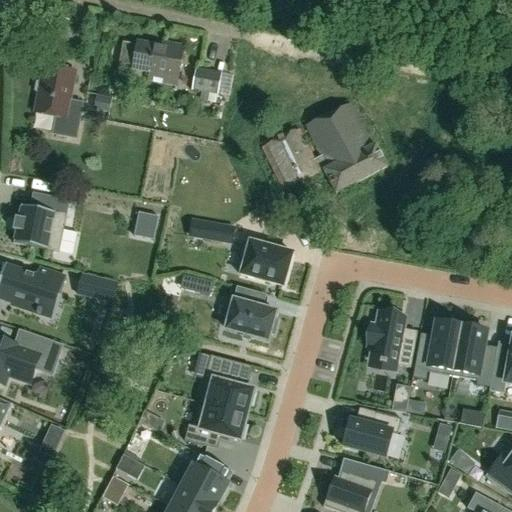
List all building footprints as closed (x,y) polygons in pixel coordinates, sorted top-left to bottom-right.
[(120,64),(133,67),(132,70),(178,79),(184,48),(163,44),(162,48),(137,43),(137,47),(124,44),(120,64)] [(298,83),(299,64),(268,64),(268,83),(298,83)] [(77,141),(84,104),(71,102),(77,72),(43,66),(40,82),(36,83),(34,92),(37,94),(33,115),(55,119),(52,136),(77,141)] [(221,75),(195,70),(191,92),(201,94),(217,97),(221,75)] [(417,153),(430,84),(407,80),(393,149),(417,153)] [(200,102),(216,105),(217,97),(201,94),(200,102)] [(349,105),(305,129),(321,158),(314,162),(299,131),(261,150),(283,192),(323,171),(336,195),(387,168),(375,145),(371,147),(349,105)] [(59,254),(70,202),(33,195),(30,209),(21,207),(19,220),(16,219),(15,220),(16,220),(14,230),(13,230),(13,232),(16,232),(14,244),(59,254)] [(155,230),(158,218),(139,214),(136,226),(155,230)] [(233,229),(194,222),(191,238),(231,245),(233,229)] [(284,287),(284,286),(292,257),(293,255),(291,254),(291,255),(278,251),(279,249),(265,246),(264,248),(252,244),(250,243),(249,245),(250,245),(242,275),(240,277),(242,277),(243,277),(282,287),(282,288),(284,289),(284,287)] [(10,310),(36,318),(42,297),(55,301),(61,280),(41,273),(38,281),(8,271),(0,295),(0,305),(11,309),(10,310)] [(116,285),(81,277),(77,296),(112,305),(116,285)] [(251,292),(237,288),(233,303),(234,303),(226,331),(242,335),(242,336),(252,339),(252,338),(268,342),(270,336),(274,337),(278,321),(274,320),(276,314),(247,306),(251,292)] [(406,320),(378,315),(376,327),(372,326),(369,341),(373,342),(370,362),(380,364),(380,366),(386,367),(386,365),(411,369),(417,333),(404,331),(406,320)] [(452,378),(462,328),(436,323),(431,354),(418,352),(413,380),(426,382),(428,374),(452,378)] [(494,366),(481,363),(487,333),(462,328),(452,378),(477,383),(476,387),(490,390),(494,366)] [(63,347),(19,331),(13,346),(0,341),(0,385),(3,386),(7,375),(31,383),(35,372),(52,378),(63,347)] [(511,386),(511,343),(509,362),(496,360),(489,393),(504,396),(506,385),(511,386)] [(253,408),(256,395),(253,394),(254,392),(243,389),(245,384),(248,385),(252,368),(211,358),(199,404),(247,417),(250,407),(253,408)] [(406,415),(424,418),(426,407),(408,403),(407,407),(406,415)] [(244,427),(247,417),(199,404),(192,428),(189,427),(184,442),(207,448),(211,435),(240,443),(241,440),(244,441),(248,428),(244,427)] [(391,412),(406,415),(407,407),(393,405),(391,412)] [(139,424),(151,430),(157,420),(144,413),(139,424)] [(401,421),(376,414),(373,425),(369,427),(350,422),(343,448),(386,459),(393,433),(398,434),(401,421)] [(485,415),(477,414),(475,428),(483,429),(485,415)] [(178,485),(217,506),(229,485),(216,478),(221,468),(195,454),(178,485)] [(126,476),(134,462),(123,456),(116,470),(126,476)] [(449,466),(459,473),(466,463),(456,456),(449,466)] [(503,457),(487,480),(511,498),(511,458),(510,462),(503,457)] [(386,486),(390,473),(343,461),(343,462),(345,462),(342,472),(341,474),(343,475),(341,480),(335,478),(331,487),(330,487),(328,492),(329,493),(323,508),(332,511),(365,511),(376,483),(386,486)] [(166,506),(176,511),(214,511),(217,506),(178,485),(166,506)] [(102,499),(117,507),(124,495),(108,487),(102,499)] [(504,511),(505,511),(476,495),(467,510),(471,511),(504,511)]
